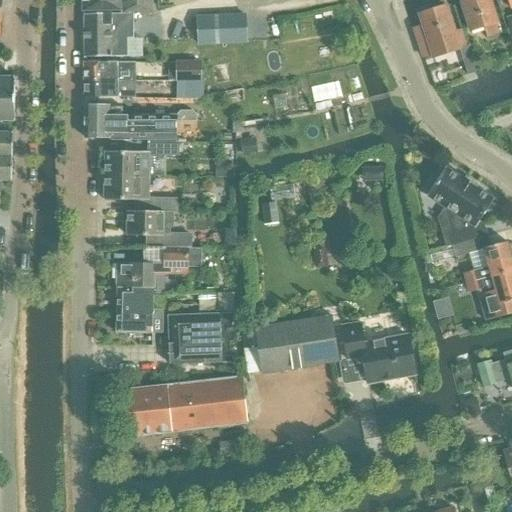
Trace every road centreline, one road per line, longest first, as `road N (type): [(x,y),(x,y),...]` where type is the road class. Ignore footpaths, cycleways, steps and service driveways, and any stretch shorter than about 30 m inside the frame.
road 1 (residential): [(77,0),(84,511)]
road 2 (residential): [(5,348),(24,133),(25,0)]
road 3 (residential): [(221,511),(511,429)]
road 4 (residential): [(511,175),(434,125),(374,0)]
road 5 (residential): [(7,511),(5,348)]
